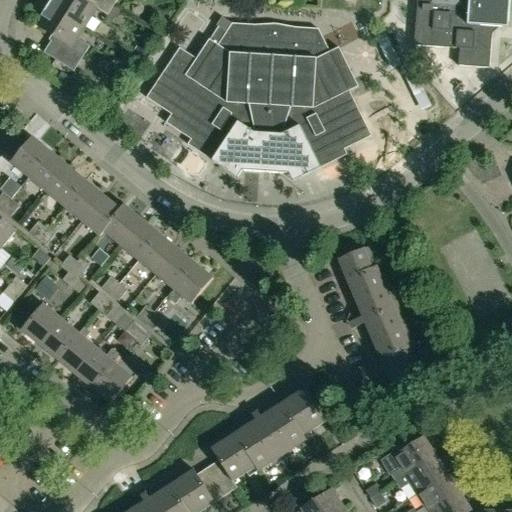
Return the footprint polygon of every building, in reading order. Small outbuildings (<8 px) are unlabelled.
[(97,10),(107,17),(114,5),(105,0),(87,0),(86,3),(81,0),(51,0),(48,6),(84,29),(97,10)] [(422,0),(421,16),(416,16),(414,47),(459,50),(458,67),(489,69),(491,38),(486,38),(487,27),(505,28),(507,0),(422,0)] [(44,53),(72,71),(88,46),(78,39),(84,29),(48,6),(35,26),(53,38),(44,53)] [(394,62),(405,58),(392,22),(381,26),(394,62)] [(219,27),(191,68),(174,58),(147,99),(171,116),(166,124),(191,141),(188,146),(212,162),(237,179),(242,171),(290,175),(293,182),(347,156),(344,150),(371,137),(318,30),(294,29),(276,25),(259,26),(232,25),(227,33),(219,27)] [(419,81),(423,103),(434,101),(430,79),(419,81)] [(29,177),(50,151),(32,137),(11,163),(29,177)] [(29,177),(46,192),(68,166),(50,151),(29,177)] [(85,181),(68,166),(46,192),(64,206),(85,181)] [(85,181),(64,206),(82,221),(103,195),(85,181)] [(0,197),(0,208),(2,210),(11,199),(3,193),(0,197)] [(120,209),(103,195),(82,221),(99,236),(125,205),(124,204),(120,209)] [(11,199),(2,210),(10,217),(19,206),(11,199)] [(99,236),(100,237),(104,232),(121,246),(142,220),(125,205),(99,236)] [(0,246),(2,248),(16,231),(0,217),(0,246)] [(160,235),(142,220),(121,246),(138,260),(160,235)] [(30,233),(38,239),(47,229),(39,222),(30,233)] [(47,229),(38,239),(46,246),(55,236),(47,229)] [(160,235),(138,260),(156,275),(178,249),(160,235)] [(419,368),(411,348),(416,346),(381,264),(376,267),(367,247),(338,259),(362,317),(349,322),(352,328),(365,323),(381,360),(359,369),(367,389),(389,380),(390,380),(419,368)] [(40,249),(33,257),(44,266),(50,258),(40,249)] [(195,264),(178,249),(156,275),(173,290),(168,297),(195,264)] [(72,270),(78,262),(69,256),(60,267),(68,273),(72,270)] [(80,259),(78,262),(72,270),(80,276),(88,265),(80,259)] [(181,295),(191,304),(213,278),(195,264),(168,297),(175,303),(181,295)] [(72,270),(68,273),(63,281),(71,287),(80,276),(72,270)] [(16,277),(10,285),(21,294),(27,286),(16,277)] [(102,288),(110,294),(119,283),(111,277),(102,288)] [(119,283),(110,294),(118,301),(127,290),(119,283)] [(21,294),(10,285),(3,293),(14,302),(21,294)] [(91,303),(99,310),(108,299),(100,293),(91,303)] [(108,299),(99,310),(107,317),(116,306),(108,299)] [(39,345),(61,319),(43,304),(22,330),(39,345)] [(144,324),(153,313),(145,306),(136,317),(144,324)] [(161,319),(153,313),(144,324),(152,330),(161,319)] [(39,345),(57,359),(79,333),(61,319),(39,345)] [(134,339),(143,328),(135,322),(126,332),(134,339)] [(79,334),(79,333),(57,359),(75,374),(96,348),(86,339),(90,334),(84,328),(79,334)] [(151,335),(143,328),(134,339),(142,346),(151,335)] [(75,374),(93,389),(114,363),(120,356),(112,349),(107,356),(96,348),(75,374)] [(114,363),(93,389),(111,403),(132,377),(114,363)] [(199,511),(237,488),(232,481),(255,467),(258,472),(306,440),(303,436),(326,421),(305,388),(293,396),(292,395),(290,396),(291,397),(261,416),(257,410),(251,414),(255,420),(225,440),(225,439),(223,440),(224,441),(211,449),(218,461),(197,475),(194,470),(181,478),(180,477),(179,477),(180,479),(149,498),(145,492),(139,496),(143,502),(127,511),(199,511)] [(346,435),(333,443),(338,453),(352,445),(346,435)] [(391,476),(395,481),(435,455),(423,437),(393,456),(391,454),(380,461),(390,477),(391,476)] [(447,474),(435,455),(395,481),(400,489),(409,484),(416,494),(447,474)] [(417,511),(427,511),(459,492),(447,474),(416,494),(425,508),(417,511)] [(364,489),(370,498),(380,492),(374,483),(364,489)] [(301,510),(302,511),(338,511),(343,509),(331,490),(301,510)] [(370,498),(375,507),(386,501),(380,492),(370,498)] [(469,511),(471,511),(459,492),(427,511),(469,511)]
